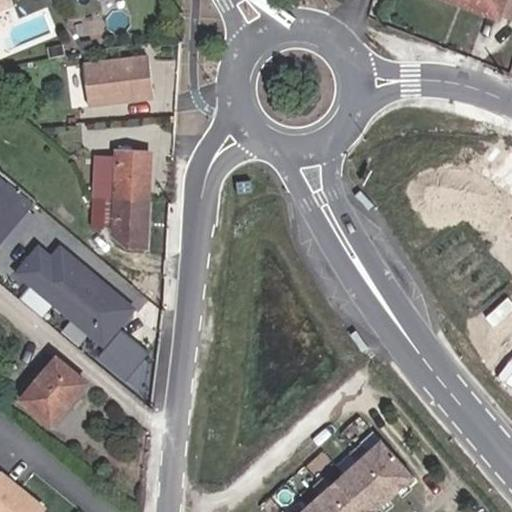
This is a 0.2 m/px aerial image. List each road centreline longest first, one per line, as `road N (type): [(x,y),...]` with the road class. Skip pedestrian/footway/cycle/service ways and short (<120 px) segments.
road 1 (residential): [(242,124),(209,160),(199,206),(167,511)]
road 2 (residential): [(303,149),(317,197),(374,290),(511,467)]
road 3 (residential): [(511,105),(430,80),(355,81)]
